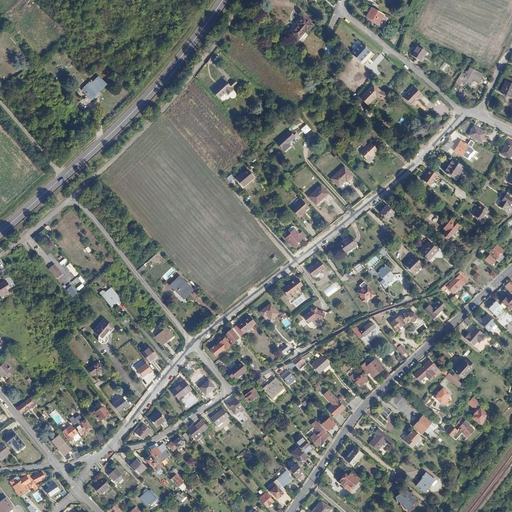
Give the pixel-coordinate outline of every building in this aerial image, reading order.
[(372,7),(367,16),(381,25),(386,16),(372,7)] [(299,25),(291,33),(298,40),(306,32),(307,34),(314,26),(304,17),(297,24),(299,25)] [(359,43),(349,54),(362,66),(372,55),(359,43)] [(411,56),(420,62),(427,52),(418,46),(413,53),(411,56)] [(465,71),(463,74),(464,75),(461,81),(465,83),(466,81),(469,83),(472,78),(478,82),(482,75),(469,67),(466,72),(465,71)] [(83,90),(91,98),(105,84),(98,78),(95,81),(96,81),(93,84),(91,82),(83,90)] [(221,78),(210,88),(211,90),(223,79),(221,78)] [(511,85),(504,82),(499,93),(509,97),(511,89),(511,85)] [(228,84),(215,94),(222,102),(229,96),(231,98),(237,93),(228,84)] [(372,86),(360,100),(367,106),(375,98),(382,100),(384,95),(380,93),(372,86)] [(417,89),(407,101),(415,107),(417,107),(419,104),(418,102),(421,100),(422,101),(425,96),(417,89)] [(82,100),(87,104),(91,100),(87,95),(82,100)] [(300,129),(304,134),(310,130),(306,124),(300,129)] [(474,127),(469,135),(481,142),(486,133),(481,130),(480,130),(474,127)] [(291,131),(278,142),(286,151),(292,146),(288,142),(290,141),(291,142),(296,137),(291,131)] [(451,137),(440,149),(443,150),(451,141),(451,142),(454,139),(451,137)] [(511,142),(508,140),(501,153),(510,158),(511,153),(511,142)] [(461,141),(454,151),(462,156),(465,152),(464,152),(468,146),(461,141)] [(359,153),(366,161),(367,160),(368,162),(372,158),(370,157),(377,150),(370,143),(359,153)] [(452,160),(444,172),(455,179),(463,167),(452,160)] [(345,168),(332,180),(339,188),(346,182),(347,183),(353,178),(345,168)] [(247,169),(236,179),(244,188),(255,178),(247,169)] [(430,171),(423,181),(431,187),(438,177),(438,176),(430,171)] [(321,186),(309,197),(316,206),(322,200),(322,199),(328,194),(321,186)] [(459,198),(462,192),(456,189),(453,194),(459,198)] [(511,198),(506,195),(502,201),(510,206),(511,202),(511,198)] [(302,200),(291,210),(298,218),(305,212),(309,209),(302,200)] [(477,208),(472,215),(481,221),(488,210),(479,204),(476,207),(477,208)] [(379,212),(386,219),(393,213),(387,205),(379,212)] [(443,223),(447,226),(448,225),(455,230),(459,225),(450,218),(446,222),(445,221),(443,223)] [(444,229),(446,231),(444,234),(445,234),(445,236),(446,237),(448,237),(449,238),(455,230),(448,225),(447,226),(444,229)] [(291,234),(286,238),(293,247),(297,243),(298,242),(302,239),(305,236),(302,232),(300,233),(299,234),(296,231),(295,230),(290,233),(291,234)] [(339,244),(347,255),(359,247),(350,236),(339,244)] [(421,252),(430,260),(438,250),(430,242),(421,252)] [(490,253),(496,259),(496,260),(499,263),(504,257),(501,254),(503,251),(497,245),(490,253)] [(379,253),(376,256),(379,259),(386,252),(381,247),(377,251),(379,253)] [(485,260),(492,265),(495,261),(489,255),(485,260)] [(375,256),(366,263),(370,267),(378,260),(375,256)] [(414,256),(405,266),(413,274),(423,265),(414,256)] [(320,260),(308,270),(313,277),(314,277),(320,272),(321,273),(322,272),(326,269),(320,260)] [(75,277),(79,274),(71,263),(67,266),(75,277)] [(49,267),(57,278),(62,274),(54,264),(49,267)] [(380,272),(378,274),(383,280),(380,283),(385,289),(388,286),(386,283),(388,281),(389,282),(393,279),(392,278),(394,276),(387,267),(384,269),(384,268),(380,272)] [(314,277),(316,280),(324,274),(322,272),(321,273),(320,272),(314,277)] [(450,283),(453,287),(450,291),(453,293),(457,289),(456,288),(460,283),(462,285),(466,281),(460,275),(456,279),(455,278),(450,283)] [(179,277),(170,285),(174,289),(175,288),(185,298),(193,290),(179,277)] [(303,286),(298,278),(285,288),(282,290),(283,291),(285,289),(290,295),(287,297),(288,298),(296,292),(297,294),(302,291),(300,288),(303,286)] [(0,288),(0,294),(2,297),(8,292),(7,290),(14,285),(10,279),(6,282),(7,284),(0,288)] [(367,285),(358,293),(363,299),(363,302),(366,302),(366,299),(370,296),(371,298),(375,295),(367,285)] [(100,294),(112,308),(117,304),(122,300),(112,288),(107,293),(106,291),(104,291),(100,294)] [(505,298),(502,302),(509,309),(509,308),(511,310),(511,295),(511,294),(506,299),(505,298)] [(446,306),(440,300),(431,308),(429,305),(425,310),(433,319),(438,314),(442,310),(446,306)] [(489,308),(501,320),(508,312),(497,302),(493,306),(492,305),(489,308)] [(270,304),(260,311),(263,315),(266,312),(269,316),(270,318),(277,312),(270,304)] [(312,311),(304,317),(309,324),(312,321),(315,319),(321,321),(325,313),(317,310),(317,307),(315,308),(315,309),(312,309),(312,311)] [(399,317),(390,323),(397,331),(405,324),(404,323),(406,321),(410,321),(412,322),(414,322),(417,319),(417,317),(413,312),(402,314),(403,316),(400,318),(399,317)] [(475,318),(489,331),(495,324),(491,321),(492,319),(488,315),(484,320),(483,319),(483,320),(478,315),(475,318)] [(250,316),(234,328),(240,336),(256,324),(250,316)] [(286,317),(281,321),(286,329),(291,325),(286,317)] [(465,320),(470,325),(473,322),(468,317),(465,320)] [(104,320),(94,331),(100,336),(103,339),(106,335),(113,327),(104,320)] [(350,327),(359,338),(374,325),(369,320),(358,329),(355,325),(350,327)] [(470,333),(478,340),(477,341),(479,343),(482,340),(483,341),(486,336),(475,327),(470,333)] [(167,330),(157,338),(163,346),(173,337),(167,330)] [(226,335),(228,338),(232,343),(238,338),(232,330),(227,333),(227,334),(226,335)] [(465,338),(473,345),(477,341),(478,340),(470,333),(465,338)] [(99,337),(99,342),(101,344),(106,343),(108,341),(108,336),(106,335),(103,339),(100,336),(99,337)] [(220,344),(216,347),(215,346),(210,350),(215,356),(224,349),(225,349),(230,345),(225,339),(220,343),(220,344)] [(150,346),(143,352),(150,361),(157,355),(150,346)] [(398,350),(403,356),(407,353),(401,347),(398,350)] [(324,358),(314,367),(320,375),(331,366),(324,358)] [(422,368),(414,375),(420,382),(426,376),(429,380),(434,375),(439,370),(440,370),(430,360),(425,365),(422,368)] [(7,361),(0,366),(0,375),(2,376),(0,377),(4,382),(16,372),(7,361)] [(88,369),(93,376),(97,373),(98,374),(104,369),(98,361),(88,369)] [(361,367),(366,373),(369,370),(370,372),(374,376),(382,369),(375,361),(369,366),(367,363),(361,367)] [(250,364),(254,371),(258,368),(253,362),(250,364)] [(463,362),(455,372),(459,375),(463,377),(470,370),(466,367),(467,366),(463,362)] [(241,364),(228,374),(232,380),(236,377),(237,379),(247,371),(241,364)] [(282,376),(290,385),(296,379),(288,370),(282,376)] [(199,372),(191,379),(198,389),(207,382),(199,372)] [(446,378),(450,381),(451,381),(458,387),(461,383),(449,373),(446,378)] [(363,374),(356,380),(361,386),(368,381),(363,374)] [(171,390),(179,400),(183,397),(183,396),(191,389),(182,378),(179,380),(180,382),(171,390)] [(275,379),(263,389),(273,401),(286,391),(275,379)] [(442,388),(434,398),(442,404),(443,403),(446,399),(450,395),(442,388)] [(249,396),(247,398),(251,403),(254,400),(256,402),(259,399),(258,397),(259,396),(253,389),(247,394),(249,396)] [(390,400),(397,406),(404,397),(398,391),(390,400)] [(111,399),(120,413),(131,406),(121,392),(111,399)] [(33,396),(24,403),(24,402),(17,408),(21,412),(24,409),(25,410),(30,406),(31,407),(37,402),(33,396)] [(254,400),(251,403),(253,405),(254,406),(262,399),(259,396),(258,397),(259,399),(256,402),(254,400)] [(473,397),(468,403),(474,408),(476,406),(477,407),(480,403),(473,397)] [(236,398),(227,404),(235,414),(243,408),(236,398)] [(340,401),(345,407),(348,404),(343,398),(340,401)] [(380,407),(389,416),(392,412),(383,403),(380,407)] [(92,412),(95,416),(96,415),(101,420),(109,414),(104,406),(98,411),(96,409),(92,412)] [(342,407),(333,415),(338,422),(343,417),(344,419),(349,414),(342,407)] [(475,415),(472,418),(480,424),(484,420),(485,420),(487,420),(488,419),(488,417),(487,416),(489,415),(481,408),(478,411),(477,411),(474,414),(475,415)] [(223,409),(211,418),(217,425),(228,416),(223,409)] [(149,418),(155,427),(165,420),(159,410),(149,418)] [(75,425),(79,431),(82,435),(84,433),(88,430),(92,428),(86,420),(77,425),(75,423),(76,422),(71,415),(69,417),(75,425)] [(422,416),(413,427),(422,434),(431,423),(422,416)] [(330,417),(323,423),(329,430),(336,424),(330,417)] [(456,425),(459,428),(458,429),(459,429),(458,431),(452,425),(446,432),(456,441),(463,433),(468,438),(475,430),(469,425),(470,424),(466,420),(465,421),(462,419),(456,425)] [(195,427),(201,433),(208,427),(202,421),(195,427)] [(135,433),(137,434),(144,439),(150,429),(147,427),(148,426),(145,424),(144,425),(140,430),(139,432),(137,430),(135,433)] [(188,431),(196,440),(202,435),(201,433),(195,427),(193,424),(189,428),(190,430),(188,431)] [(72,425),(64,432),(70,441),(74,438),(73,436),(78,433),(72,425)] [(378,436),(371,445),(379,452),(387,443),(392,447),(395,443),(379,429),(376,434),(378,436)] [(310,438),(317,447),(328,437),(328,436),(330,435),(325,430),(323,431),(321,430),(318,432),(319,434),(317,435),(316,433),(310,438)] [(404,437),(402,440),(411,448),(420,437),(412,430),(408,435),(405,437),(404,437)] [(74,438),(70,441),(72,445),(81,437),(78,433),(73,436),(74,438)] [(5,441),(9,446),(13,443),(19,450),(24,446),(14,434),(5,441)] [(60,435),(53,442),(66,457),(74,450),(60,435)] [(180,437),(173,443),(169,446),(173,451),(184,441),(180,437)] [(296,444),(301,449),(307,456),(314,449),(304,437),(296,444)] [(3,444),(0,447),(0,459),(1,460),(10,452),(3,444)] [(151,450),(156,457),(161,453),(156,446),(151,450)] [(294,455),(299,461),(298,463),(301,467),(303,465),(304,465),(306,464),(307,465),(311,461),(307,456),(301,449),(294,455)] [(71,454),(75,460),(82,457),(76,450),(71,454)] [(351,456),(346,461),(354,468),(364,456),(357,451),(352,457),(351,456)] [(146,460),(152,467),(158,462),(152,454),(146,460)] [(136,463),(131,468),(138,475),(147,467),(138,458),(134,461),(136,463)] [(303,465),(301,467),(304,469),(312,462),(311,461),(307,465),(306,464),(304,465),(303,465)] [(296,464),(289,470),(296,477),(303,471),(296,464)] [(109,475),(115,481),(116,480),(118,482),(124,477),(116,469),(109,475)] [(279,477),(285,484),(292,478),(286,471),(279,477)] [(303,471),(296,477),(298,480),(305,474),(303,471)] [(32,477),(34,481),(36,480),(37,482),(41,480),(40,479),(44,477),(42,472),(32,477)] [(339,483),(350,492),(360,480),(351,473),(348,477),(345,475),(339,483)] [(423,478),(417,486),(425,493),(432,485),(431,484),(434,480),(426,473),(422,478),(423,478)] [(177,475),(171,480),(173,483),(174,482),(178,487),(183,482),(177,475)] [(219,476),(209,485),(212,488),(222,479),(219,476)] [(276,480),(281,485),(282,487),(285,484),(279,477),(276,480)] [(103,478),(94,486),(101,494),(110,486),(103,478)] [(21,481),(13,487),(19,495),(27,489),(21,481)] [(46,490),(50,496),(53,494),(54,496),(58,494),(57,492),(60,490),(55,484),(46,490)] [(276,486),(270,491),(276,498),(279,497),(283,493),(282,492),(285,490),(282,487),(281,485),(278,487),(276,486)] [(397,497),(398,504),(401,503),(401,506),(404,505),(408,511),(415,507),(414,505),(418,500),(413,496),(413,493),(402,489),(400,495),(397,497)] [(148,491),(139,499),(146,506),(155,498),(148,491)] [(178,493),(175,496),(175,497),(180,502),(187,496),(184,492),(180,495),(178,493)] [(266,493),(259,499),(267,507),(273,501),(266,493)] [(117,504),(118,506),(120,505),(128,498),(126,496),(124,498),(117,504)] [(0,502),(0,511),(7,511),(12,508),(10,505),(11,504),(6,498),(0,502)] [(331,511),(333,510),(323,503),(315,511),(331,511)]
